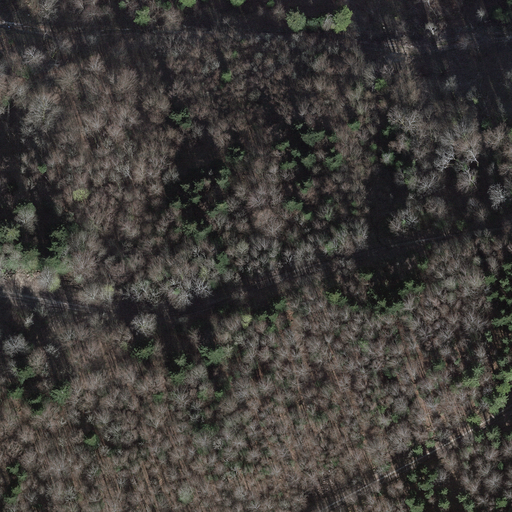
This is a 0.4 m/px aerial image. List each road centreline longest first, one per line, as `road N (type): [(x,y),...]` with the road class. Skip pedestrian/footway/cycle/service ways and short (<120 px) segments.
road 1 (track): [(0,290),(171,313),(290,270),(511,223)]
road 2 (track): [(0,22),(310,35),(382,49),(511,36)]
road 3 (track): [(511,405),(327,511)]
road 4 (track): [(0,85),(76,68),(170,29)]
